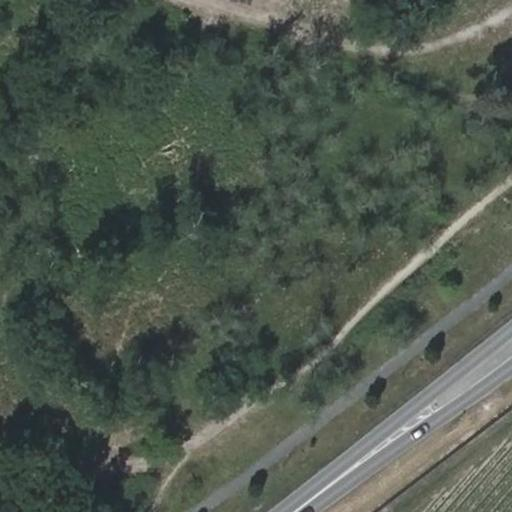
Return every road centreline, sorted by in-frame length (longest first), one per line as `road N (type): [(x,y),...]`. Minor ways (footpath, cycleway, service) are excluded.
road 1 (secondary): [(511,328),(398,418),(341,475)]
road 2 (secondary): [(341,475),(408,439),(511,364)]
